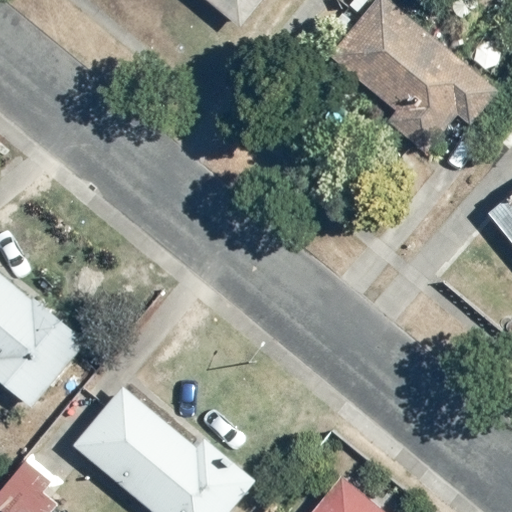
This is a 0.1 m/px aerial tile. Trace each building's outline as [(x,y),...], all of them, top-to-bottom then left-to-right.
[(205,0),(240,28),(262,0),(205,0)] [(500,91),(390,0),(373,0),(329,54),(397,111),(389,121),(429,154),(459,118),(470,127),(500,91)] [(511,194),(488,214),(511,243),(511,194)] [(0,273),(0,382),(31,408),(87,340),(34,297),(32,300),(0,273)] [(123,387),(74,445),(153,511),(227,511),(254,481),(205,439),(196,448),(123,387)] [(0,487),(0,508),(4,511),(54,511),(65,501),(24,462),(0,487)] [(384,511),(342,476),(312,511),(384,511)]
